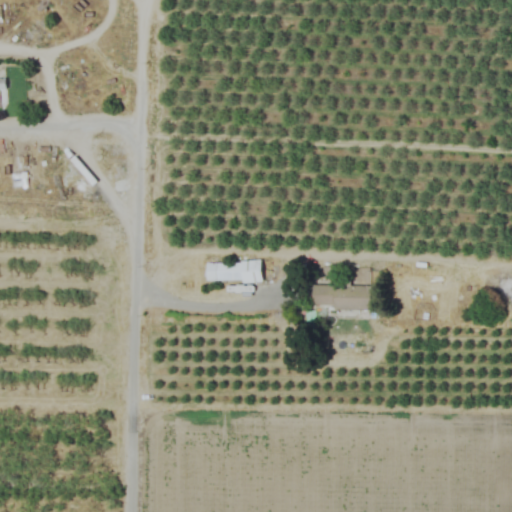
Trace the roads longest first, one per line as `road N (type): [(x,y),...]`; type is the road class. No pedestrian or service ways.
road 1 (residential): [(127,0),(139,16),(134,298)]
road 2 (residential): [(134,298),(132,511)]
